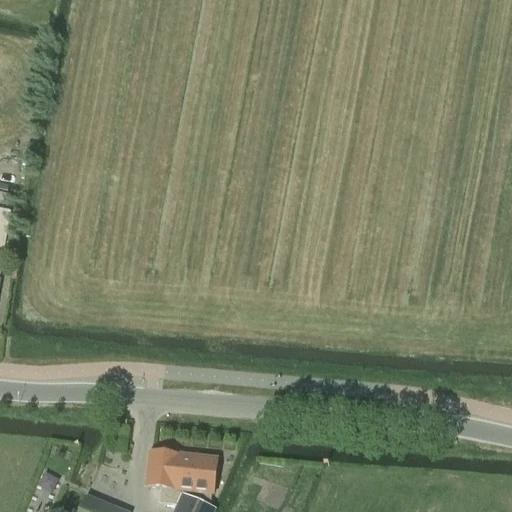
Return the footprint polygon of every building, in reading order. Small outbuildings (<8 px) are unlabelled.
[(0,154),(0,161),(16,167),(20,156),(2,149),(0,154)] [(0,211),(0,262),(3,263),(11,214),(0,211)] [(180,509),(178,511),(209,511),(190,503),(190,502),(191,495),(214,497),(218,463),(151,456),(148,491),(162,492),(161,507),(180,509)] [(45,476),(40,489),(55,494),(59,481),(45,476)] [(113,511),(86,501),(81,511),(113,511)] [(29,511),(46,511),(48,508),(32,503),(29,511)]
